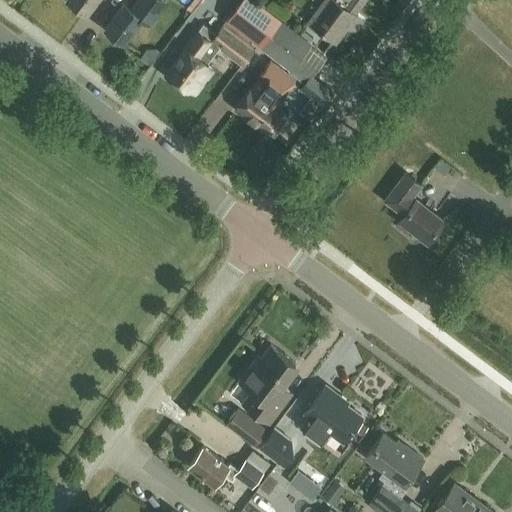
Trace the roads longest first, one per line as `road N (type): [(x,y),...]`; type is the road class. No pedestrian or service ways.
road 1 (tertiary): [(52,511),(263,235)]
road 2 (tertiary): [(263,235),(0,37)]
road 3 (tertiary): [(511,425),(263,235)]
road 4 (tertiary): [(263,235),(438,5)]
